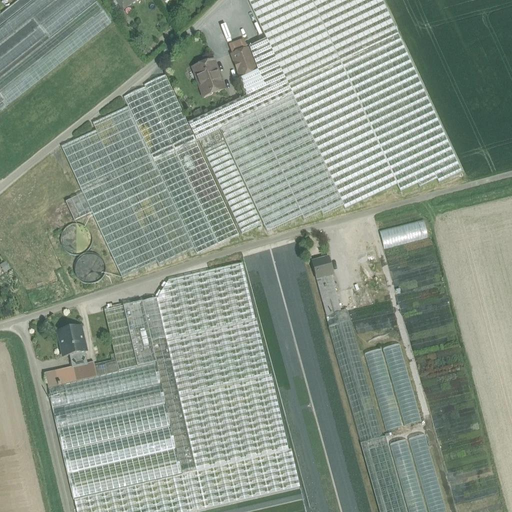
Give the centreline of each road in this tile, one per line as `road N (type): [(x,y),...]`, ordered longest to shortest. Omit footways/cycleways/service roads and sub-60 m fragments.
road 1 (unclassified): [(0,325),(511,172)]
road 2 (unclassified): [(0,190),(222,0)]
road 3 (track): [(66,511),(20,319)]
